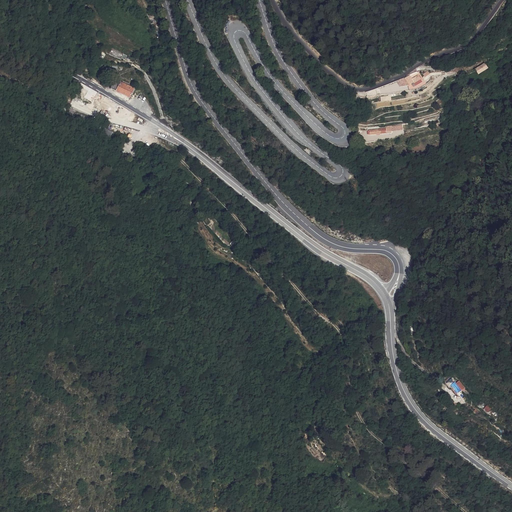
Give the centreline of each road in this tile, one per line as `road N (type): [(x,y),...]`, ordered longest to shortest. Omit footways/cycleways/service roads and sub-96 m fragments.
road 1 (tertiary): [(186,0),(231,85),(337,179),(340,165),(273,107),(235,45),(235,32),(246,34),(299,109),(332,137),(345,133),(279,58),(258,0)]
road 2 (track): [(463,511),(374,436),(355,412),(346,340),(181,164)]
road 3 (tertiary): [(386,298),(399,268),(390,251),(339,246),(313,230),(205,108),(165,0)]
road 4 (residential): [(273,0),(327,72),(360,89),(462,45),(500,0)]
road 5 (secondary): [(386,298),(180,141)]
road 6 (secondary): [(511,485),(438,432),(408,399),(386,298)]
road 7 (secondary): [(154,122),(0,31)]
road 8 (secondary): [(0,59),(149,131)]
